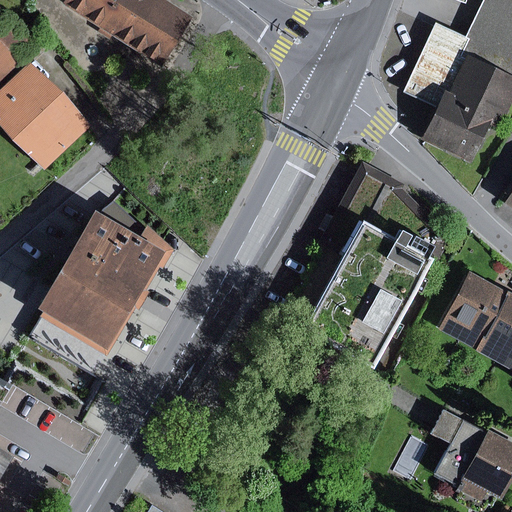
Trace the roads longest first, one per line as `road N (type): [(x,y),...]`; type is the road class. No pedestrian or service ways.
road 1 (primary): [(340,76),(87,511)]
road 2 (residential): [(0,253),(97,169),(221,0)]
road 3 (residential): [(340,76),(380,125),(511,247)]
road 4 (primary): [(340,76),(240,0)]
